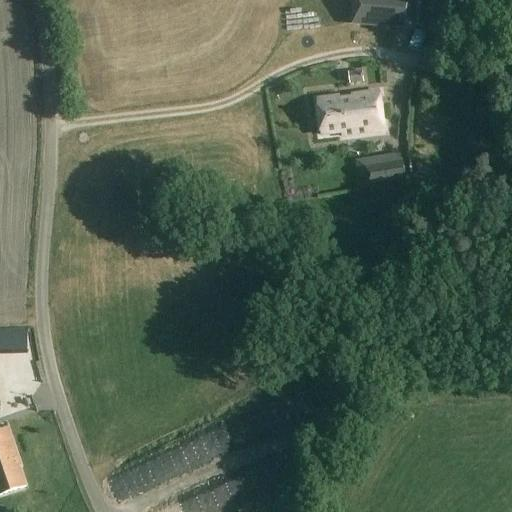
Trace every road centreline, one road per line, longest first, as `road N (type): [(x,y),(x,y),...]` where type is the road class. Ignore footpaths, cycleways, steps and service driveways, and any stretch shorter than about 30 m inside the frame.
road 1 (unclassified): [(102,511),(45,345),(51,126),(38,0)]
road 2 (track): [(51,126),(220,105),(281,72),(353,52),(422,63)]
road 3 (track): [(511,147),(479,131),(422,63)]
